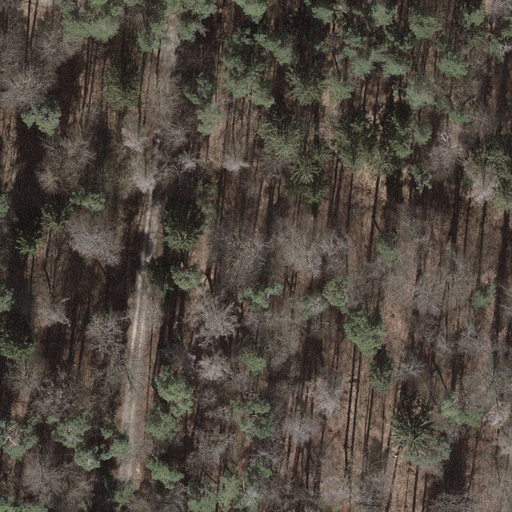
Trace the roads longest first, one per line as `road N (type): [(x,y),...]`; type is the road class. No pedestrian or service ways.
road 1 (track): [(124,511),(177,30),(203,0)]
road 2 (track): [(258,0),(177,30),(62,0)]
